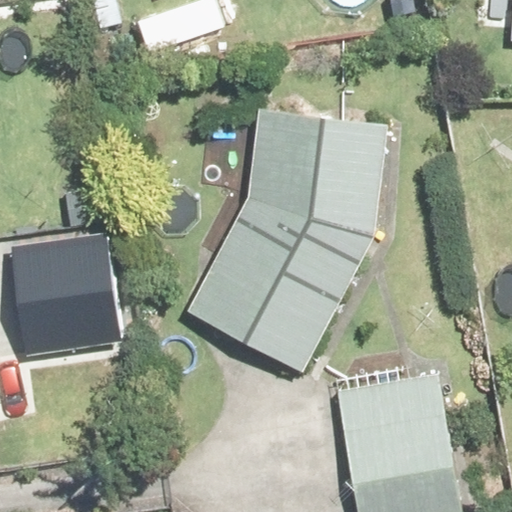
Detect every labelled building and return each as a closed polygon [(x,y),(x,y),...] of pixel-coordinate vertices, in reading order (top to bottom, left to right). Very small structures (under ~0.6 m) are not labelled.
[(144,0),(155,31),(245,0),(144,0)] [(511,0),(460,0),(457,87),(511,89),(511,0)] [(323,167),(200,158),(195,223),(194,223),(130,343),(253,408),(326,263),(322,262),(317,258),(323,167)] [(511,511),(511,223),(488,224),(484,511),(511,511)] [(55,271),(0,275),(0,398),(64,394),(55,271)] [(393,511),(378,406),(266,422),(278,511),(393,511)]
